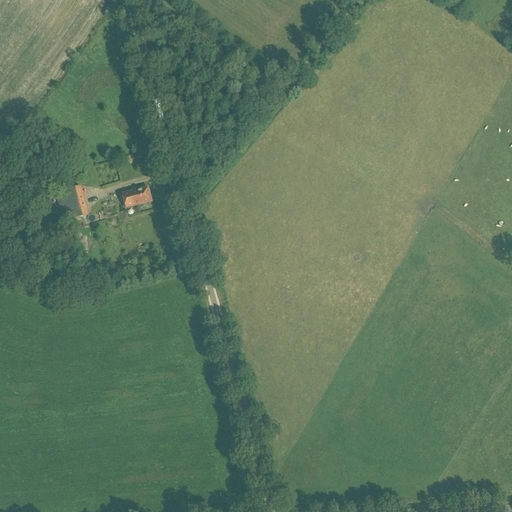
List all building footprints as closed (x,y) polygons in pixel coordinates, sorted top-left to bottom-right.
[(129,162),(121,164),(124,173),(131,171),(129,162)] [(125,203),(126,209),(151,202),(148,188),(124,194),(126,202),(125,203)] [(117,196),(103,198),(107,219),(120,217),(117,196)] [(93,215),(94,224),(105,223),(104,213),(93,215)] [(45,271),(50,279),(60,272),(55,265),(45,271)] [(91,269),(94,280),(109,276),(107,265),(91,269)]
